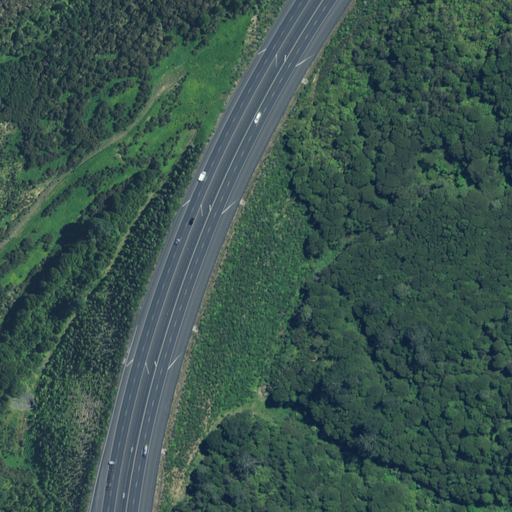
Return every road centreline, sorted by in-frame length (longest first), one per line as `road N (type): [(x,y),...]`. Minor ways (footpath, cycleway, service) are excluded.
road 1 (motorway): [(328,0),(221,200),(159,380),(133,511)]
road 2 (motorway): [(110,511),(121,441),(170,271),(233,122),(302,0)]
